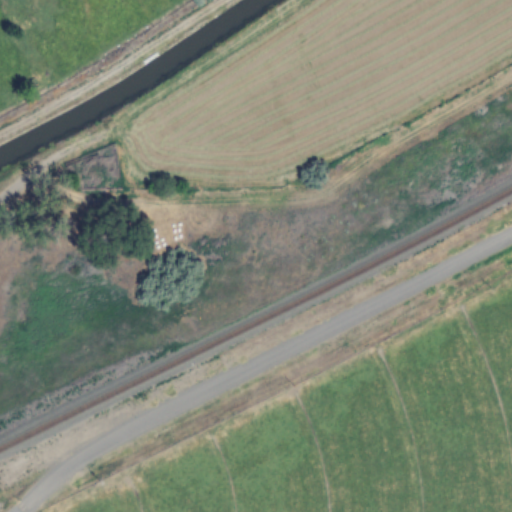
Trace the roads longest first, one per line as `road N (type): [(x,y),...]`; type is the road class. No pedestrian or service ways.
road 1 (residential): [(20,511),(55,479),(511,241)]
road 2 (track): [(511,74),(369,160),(322,203),(119,205),(62,196),(29,171)]
